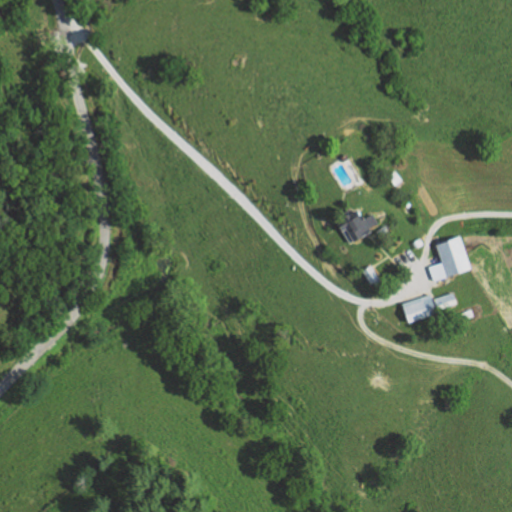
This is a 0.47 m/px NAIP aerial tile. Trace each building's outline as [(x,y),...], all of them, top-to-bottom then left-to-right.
[(402,179),(396,185),(388,176),(394,171),(402,179)] [(350,244),(373,229),(377,235),(385,230),(380,222),(378,223),(372,214),(364,219),(358,209),(336,224),(350,244)] [(436,244),(447,277),(471,269),(466,252),(460,236),(436,244)] [(371,265),(382,285),(377,288),(374,282),(370,284),(362,270),(371,265)] [(452,292),(456,304),(436,310),(437,313),(407,322),(403,306),(420,301),(419,297),(430,294),(431,298),(452,292)] [(471,309),(473,315),(462,320),(459,314),(471,309)]
